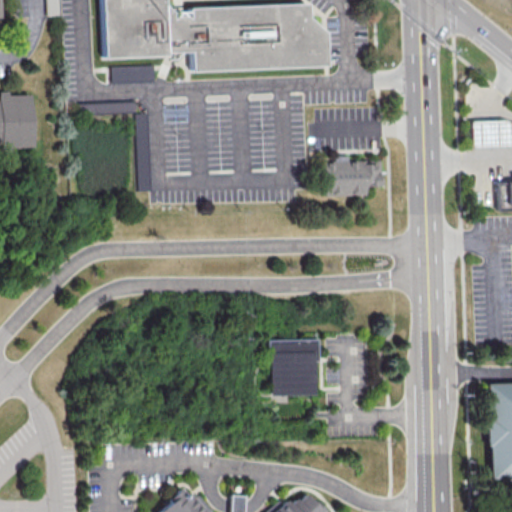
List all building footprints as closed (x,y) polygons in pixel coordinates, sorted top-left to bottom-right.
[(160,0),(161,10),(303,4),(303,18),(321,32),(323,66),(187,71),(186,54),(99,58),(96,0),(160,0)] [(108,81),(151,80),(151,64),(107,66),(108,81)] [(0,95),(0,146),(34,145),(32,94),(0,95)] [(135,190),(146,190),(144,112),(133,112),(135,190)] [(511,145),(466,147),(465,119),(499,117),(511,122),(511,145)] [(322,159),(322,195),(363,194),(362,159),(322,159)] [(511,210),(492,212),(490,184),(509,183),(507,178),(511,176),(511,210)] [(267,340),(269,397),(317,395),(317,340),(267,340)] [(511,383),(511,479),(485,481),(483,448),(480,449),(478,419),(481,419),(480,385),(511,383)] [(192,492),(210,511),(275,511),(289,501),(292,504),(298,499),(301,501),(309,494),(328,511),(326,511),(157,511),(180,497),(179,494),(184,487),(192,492)]
